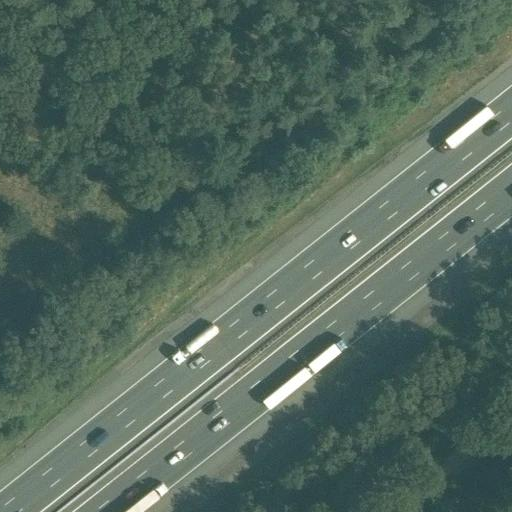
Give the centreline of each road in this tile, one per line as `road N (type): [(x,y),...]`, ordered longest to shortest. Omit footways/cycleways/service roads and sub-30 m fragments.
road 1 (motorway): [(511,111),(8,511)]
road 2 (motorway): [(106,511),(511,190)]
road 3 (track): [(0,155),(178,173),(202,154),(220,79),(244,41),(303,0)]
road 4 (track): [(385,511),(511,425)]
